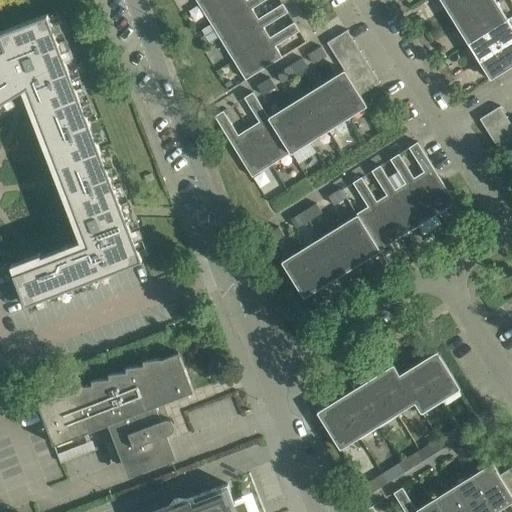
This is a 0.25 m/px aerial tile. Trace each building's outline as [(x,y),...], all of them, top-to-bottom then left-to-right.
[(203,0),(198,3),(210,22),(245,0),(203,0)] [(245,0),(210,22),(221,41),(258,18),(252,8),(264,0),(245,0)] [(440,0),(446,9),(460,0),(440,0)] [(460,0),(446,9),(457,27),(497,1),(496,0),(460,0)] [(457,27),(467,44),(508,18),(497,1),(457,27)] [(221,41),(233,59),(270,37),(263,27),(288,12),(282,3),(258,18),(221,41)] [(0,55),(0,101),(23,87),(27,84),(89,244),(14,273),(26,303),(142,258),(47,13),(7,29),(14,47),(13,47),(14,50),(1,58),(0,55)] [(467,44),(478,61),(511,39),(511,24),(508,18),(467,44)] [(294,22),(270,37),(233,59),(245,79),(282,56),(275,45),(299,30),(294,22)] [(354,40),(347,29),(327,42),(333,53),(354,40)] [(511,65),(511,39),(478,61),(490,79),(511,65)] [(333,53),(340,63),(361,50),(354,40),(333,53)] [(320,46),(307,54),(313,63),(326,55),(320,46)] [(367,61),(361,50),(340,63),(343,69),(346,73),(367,61)] [(302,57),(288,66),(294,75),(307,66),(302,57)] [(346,73),(353,84),(373,71),(367,61),(346,73)] [(281,82),(294,75),(288,66),(276,73),(281,82)] [(343,69),(324,81),(347,119),(367,106),(359,95),(353,84),(346,73),(343,69)] [(380,82),(373,71),(353,84),(359,95),(380,82)] [(262,94),(275,86),(270,77),(256,85),(262,94)] [(329,130),(347,119),(324,81),(305,93),(329,130)] [(259,121),(248,127),(271,164),(290,152),(268,116),(252,91),(244,97),(259,121)] [(305,93),(287,105),(310,142),(329,130),(305,93)] [(291,153),(310,142),(287,105),(268,116),(290,152),(291,153)] [(486,129),(507,116),(500,105),(479,118),(486,129)] [(252,176),(271,164),(248,127),(238,134),(223,110),(214,115),(252,176)] [(511,127),(511,124),(507,116),(486,129),(492,139),(511,127)] [(511,141),(511,127),(492,139),(499,150),(511,141)] [(511,155),(511,141),(499,150),(505,160),(511,155)] [(414,177),(436,214),(455,202),(417,142),(409,147),(424,171),(414,177)] [(405,183),(395,189),(418,226),(436,214),(414,177),(399,153),(390,159),(405,183)] [(376,200),(399,237),(418,226),(395,189),(380,165),(371,170),(386,194),(376,200)] [(356,213),(380,249),(399,237),(376,200),(361,176),(352,182),(367,206),(356,213)] [(346,197),(341,189),(340,188),(328,195),(333,204),(346,197)] [(316,203),(303,211),(308,220),(321,212),(316,203)] [(308,220),(303,211),(290,219),(296,228),(308,220)] [(356,213),(337,225),(361,263),(380,250),(380,249),(356,213)] [(337,225),(319,237),(342,274),(361,263),(337,225)] [(284,235),(278,226),(265,234),(271,243),(284,235)] [(342,274),(319,237),(300,248),(323,286),(342,274)] [(304,298),(323,286),(300,248),(280,260),(304,298)] [(65,357),(170,324),(162,300),(57,333),(65,357)] [(436,349),(416,362),(441,401),(460,388),(436,349)] [(159,404),(193,390),(178,351),(161,357),(143,359),(143,364),(125,366),(126,371),(108,372),(109,377),(91,379),(92,384),(74,385),(74,391),(57,393),(57,397),(39,399),(40,405),(39,405),(54,445),(114,422),(131,468),(168,454),(161,435),(170,432),(171,431),(172,430),(173,429),(173,428),(174,427),(174,426),(174,424),(174,423),(174,422),(173,420),(172,419),(171,418),(170,418),(169,417),(168,417),(167,417),(165,417),(164,417),(159,404)] [(415,402),(415,403),(421,413),(441,401),(416,362),(398,373),(397,373),(415,402)] [(392,363),(373,375),(397,414),(415,403),(415,402),(397,373),(398,373),(392,363)] [(354,387),(378,426),(397,414),(373,375),(354,387)] [(354,387),(335,398),(360,437),(378,426),(354,387)] [(335,398),(316,411),(340,449),(360,437),(335,398)] [(462,423),(468,432),(481,424),(475,415),(462,423)] [(437,439),(443,448),(457,439),(451,430),(437,439)] [(437,439),(425,446),(431,455),(443,448),(437,439)] [(401,462),(406,471),(419,462),(413,454),(401,462)] [(491,461),(472,473),(495,511),(496,511),(511,502),(511,494),(506,485),(499,474),(491,461)] [(388,469),(394,478),(406,471),(401,462),(388,469)] [(506,485),(511,481),(511,466),(499,474),(506,485)] [(495,511),(472,473),(453,485),(470,511),(495,511)] [(363,485),(369,494),(382,486),(376,477),(363,485)] [(250,511),(245,498),(234,502),(227,483),(186,499),(179,498),(177,498),(172,504),(152,511),(250,511)] [(470,511),(453,485),(434,496),(444,511),(470,511)] [(417,511),(415,508),(402,487),(393,492),(405,511),(417,511)] [(444,511),(434,496),(415,508),(417,511),(444,511)]
